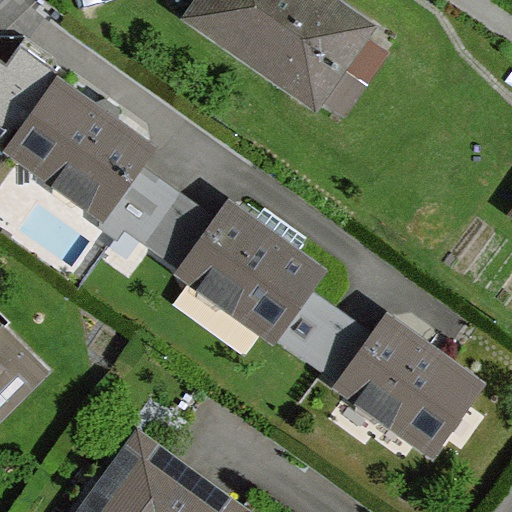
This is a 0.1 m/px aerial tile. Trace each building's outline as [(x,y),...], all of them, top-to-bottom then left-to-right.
[(329,0),(206,0),(195,16),(318,102),(370,28),(329,0)] [(0,131),(10,139),(64,60),(22,32),(0,64),(0,131)] [(67,88),(8,173),(100,236),(159,151),(67,88)] [(234,204),(176,289),(268,352),(326,267),(234,204)] [(0,423),(50,374),(0,319),(0,423)] [(396,324),(338,409),(430,471),(488,386),(396,324)] [(142,426),(78,511),(250,511),(254,508),(142,426)]
